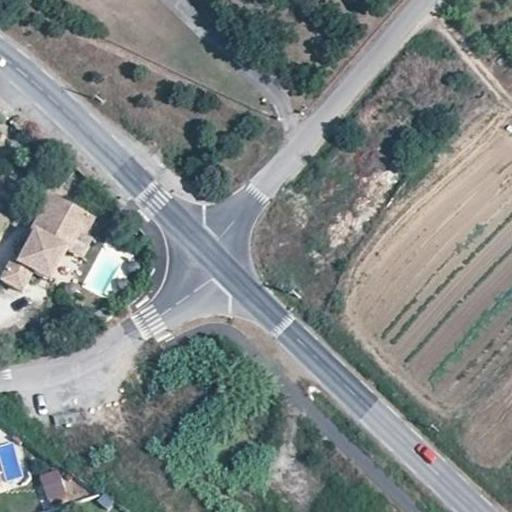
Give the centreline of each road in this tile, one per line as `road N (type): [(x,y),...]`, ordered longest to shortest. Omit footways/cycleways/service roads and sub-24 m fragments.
road 1 (tertiary): [(215,258),(479,511)]
road 2 (unclassified): [(422,0),(219,243),(215,258)]
road 3 (tertiary): [(0,57),(72,114),(215,258)]
road 4 (residential): [(215,258),(208,277),(175,307),(70,363),(0,381)]
road 5 (unknown): [(296,150),(280,117),(170,0)]
